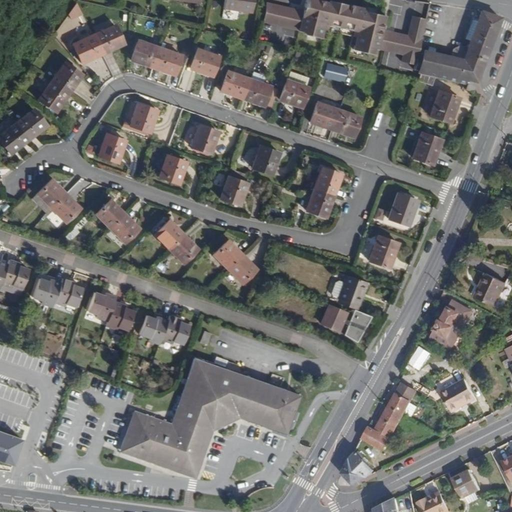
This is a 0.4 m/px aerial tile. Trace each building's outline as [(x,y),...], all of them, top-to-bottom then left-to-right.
[(81,0),(76,0),(72,7),(75,12),(85,7),(81,0)] [(246,10),(247,0),(219,0),(218,5),(246,10)] [(373,66),(382,28),(292,5),(282,43),(373,66)] [(476,83),(479,82),(480,83),(502,17),(482,10),(478,20),(472,18),(465,39),(471,41),(469,48),(465,61),(451,57),(435,52),(437,47),(430,45),(428,50),(415,45),(408,68),(423,73),(421,81),(436,86),(439,78),(464,84),(476,83)] [(127,40),(118,20),(95,30),(104,50),(127,40)] [(104,50),(95,30),(76,38),(85,58),(104,50)] [(155,64),(162,45),(140,38),(133,57),(155,64)] [(275,47),(268,44),(265,51),(272,53),(275,47)] [(176,72),(183,53),(162,45),(155,64),(176,72)] [(465,61),(469,48),(460,45),(454,49),(451,57),(465,61)] [(214,74),(221,54),(199,46),(193,66),(214,74)] [(313,53),(295,49),(293,54),(311,59),(313,53)] [(72,91),(85,73),(68,61),(56,79),(59,82),(72,91)] [(349,67),(328,62),(324,77),(346,82),(349,67)] [(244,96),(244,95),(265,102),(272,84),(265,81),(266,77),(265,75),(262,73),(258,72),(258,71),(254,70),(251,77),(229,69),(222,88),(244,96)] [(306,83),(308,75),(289,69),(287,77),(306,83)] [(302,104),(309,84),(287,77),(281,97),(302,104)] [(60,110),(72,91),(59,82),(56,79),(43,98),(60,110)] [(450,121),(459,97),(438,90),(430,114),(450,121)] [(152,130),(159,109),(139,102),(132,124),(152,130)] [(311,120),(353,135),(359,116),(317,102),(311,120)] [(50,124),(38,109),(21,122),(32,138),(50,124)] [(15,152),(32,138),(21,122),(3,136),(15,152)] [(212,151),(220,130),(200,124),(192,145),(212,151)] [(119,161),(126,139),(107,132),(100,154),(119,161)] [(432,164),(441,139),(420,132),(412,157),(432,164)] [(273,173),(280,151),(261,145),(253,166),(273,173)] [(179,182),(186,160),(167,153),(160,175),(179,182)] [(326,217),(341,173),(322,166),(307,210),(326,217)] [(242,180),(245,173),(232,169),(229,175),(242,180)] [(240,203),(247,182),(229,175),(228,175),(221,197),(240,203)] [(38,194),(61,217),(67,223),(81,209),(52,180),(38,194)] [(409,224),(418,200),(397,192),(389,217),(409,224)] [(33,199),(56,222),(61,217),(38,194),(33,199)] [(96,214),(125,242),(139,228),(109,200),(96,214)] [(196,248),(167,220),(154,234),(183,263),(196,248)] [(75,226),(66,235),(71,240),(79,230),(75,226)] [(388,267),(397,242),(377,235),(368,259),(388,267)] [(256,269),(227,240),(214,255),(243,282),(256,269)] [(0,287),(8,290),(9,288),(19,292),(25,273),(15,270),(16,267),(5,263),(4,267),(0,265),(0,287)] [(495,306),(505,283),(485,274),(475,297),(495,306)] [(357,306),(365,283),(345,276),(337,299),(357,306)] [(73,310),(79,291),(69,288),(70,285),(59,282),(58,286),(47,282),(46,284),(36,281),(30,299),(39,303),(38,306),(50,310),(52,305),(63,309),(64,306),(73,310)] [(123,307),(111,303),(112,299),(101,295),(100,298),(90,295),(84,313),(94,317),(93,319),(104,323),(103,328),(114,332),(116,328),(126,332),(127,327),(132,314),(121,311),(123,307)] [(355,310),(357,306),(337,299),(336,303),(353,310),(355,310)] [(449,351),(472,310),(453,300),(441,322),(440,321),(430,340),(449,351)] [(343,317),(345,312),(327,305),(320,323),(339,331),(342,322),(343,317)] [(355,343),(370,316),(355,310),(353,310),(349,320),(343,317),(342,322),(347,325),(343,335),(355,343)] [(166,318),(165,322),(154,319),(154,321),(143,317),(136,335),(147,339),(146,342),(157,346),(158,341),(169,345),(171,342),(181,345),(187,328),(176,324),(177,321),(166,318)] [(56,334),(58,328),(49,325),(47,331),(56,334)] [(33,347),(0,335),(0,341),(31,352),(33,347)] [(409,362),(420,369),(432,352),(421,345),(409,362)] [(217,356),(215,363),(240,372),(242,365),(217,356)] [(288,430),(299,397),(216,368),(191,359),(169,423),(132,410),(132,412),(120,447),(190,472),(206,427),(238,413),(288,430)] [(451,411),(476,398),(467,379),(442,391),(451,411)] [(410,402),(417,390),(403,382),(390,406),(404,413),(404,412),(410,402)] [(73,434),(86,394),(72,389),(59,429),(73,434)] [(418,406),(410,402),(404,412),(412,416),(418,406)] [(390,438),(404,413),(390,406),(375,430),(390,438)] [(193,478),(210,431),(239,419),(286,435),(288,430),(238,413),(206,427),(190,472),(120,447),(118,452),(193,478)] [(375,430),(369,427),(363,438),(385,449),(390,439),(390,438),(375,430)] [(22,439),(0,431),(0,464),(12,468),(22,439)] [(374,470),(364,459),(366,458),(359,451),(351,460),(343,474),(353,484),(367,477),(374,470)] [(511,457),(502,463),(511,482),(511,481),(511,457)] [(481,489),(472,469),(453,478),(466,504),(484,496),(481,490),(481,489)] [(449,511),(441,493),(418,504),(422,511),(449,511)] [(399,511),(397,499),(376,509),(376,511),(399,511)]
